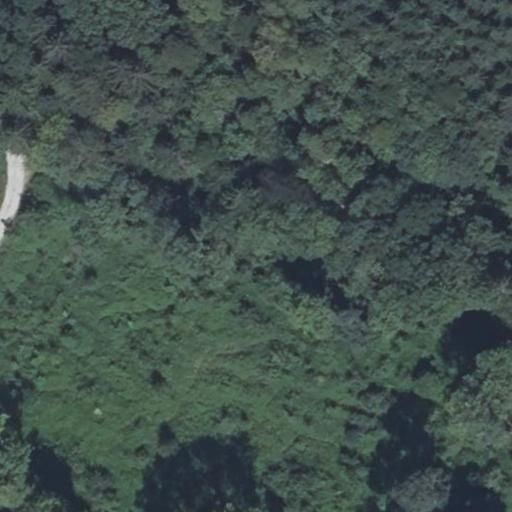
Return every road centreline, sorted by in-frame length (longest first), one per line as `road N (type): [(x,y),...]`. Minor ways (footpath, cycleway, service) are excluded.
road 1 (track): [(158,0),(265,125),(385,180),(485,274),(511,347)]
road 2 (track): [(0,94),(22,141),(13,226),(0,241)]
